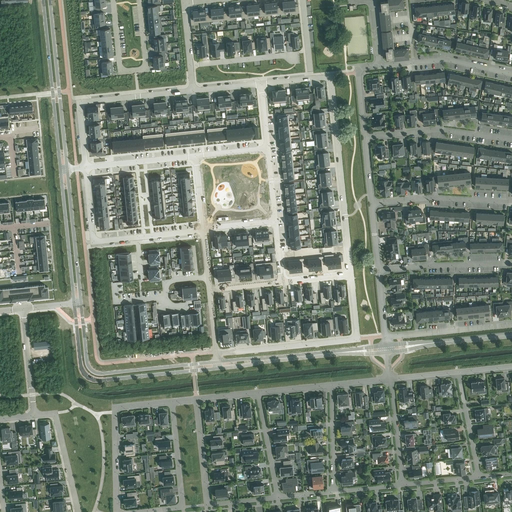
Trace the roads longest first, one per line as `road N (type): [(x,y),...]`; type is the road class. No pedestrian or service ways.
road 1 (residential): [(350,276),(331,74),(312,76)]
road 2 (tertiary): [(74,303),(86,376),(217,368)]
road 3 (tertiary): [(216,362),(95,373),(86,362),(80,302)]
road 4 (residential): [(193,89),(79,101),(86,166)]
road 5 (residential): [(198,399),(208,504),(279,497)]
road 6 (tertiary): [(42,0),(60,169)]
road 7 (tertiary): [(66,169),(48,0)]
road 8 (residential): [(139,0),(146,68),(121,71),(113,0)]
road 9 (residential): [(171,402),(114,407),(118,511)]
road 10 (residential): [(128,511),(182,506),(171,402)]
road 11 (residential): [(511,139),(441,130),(365,136)]
road 12 (residential): [(511,8),(482,0),(370,0)]
road 13 (residential): [(356,337),(216,353)]
road 14 (residential): [(511,202),(371,203)]
road 15 (residential): [(377,65),(445,58),(511,74)]
road 16 (tertiary): [(60,169),(74,303)]
road 17 (residential): [(511,263),(377,269)]
road 18 (tertiary): [(80,302),(66,169)]
road 19 (residential): [(511,324),(385,336)]
road 20 (residential): [(78,511),(54,413),(33,415)]
